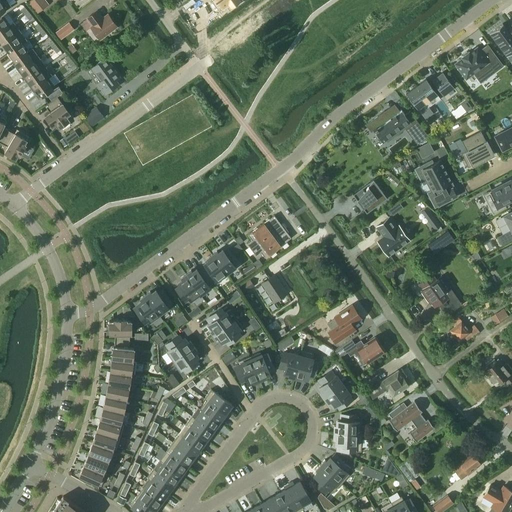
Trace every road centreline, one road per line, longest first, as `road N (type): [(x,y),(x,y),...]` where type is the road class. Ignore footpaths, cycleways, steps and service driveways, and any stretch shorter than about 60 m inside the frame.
road 1 (unclassified): [(511,450),(446,395),(280,168)]
road 2 (residential): [(280,168),(329,120),(494,0)]
road 3 (residential): [(68,315),(122,286),(280,168)]
road 4 (residential): [(251,413),(288,396),(304,406),(314,421),(305,454),(195,511)]
road 5 (residential): [(67,163),(200,67)]
road 6 (residential): [(32,465),(59,390),(68,315)]
road 7 (residential): [(68,315),(47,247),(15,203)]
